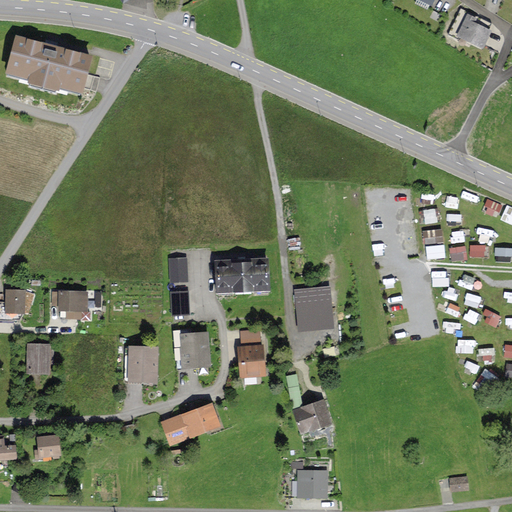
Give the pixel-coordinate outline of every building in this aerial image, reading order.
[(478,21),(468,16),(457,38),(484,51),(493,33),(476,25),(478,21)] [(50,48),(16,40),(6,79),(28,84),(27,88),(59,96),(60,92),(82,98),(92,59),(50,48)] [(490,196),(486,208),(500,213),(505,201),(490,196)] [(503,216),(511,219),(511,202),(509,201),(503,216)] [(424,207),(426,221),(441,219),(439,205),(424,207)] [(482,224),(480,237),(499,239),(501,227),(482,224)] [(457,239),(467,238),(466,228),(456,229),(457,239)] [(429,255),(446,254),(444,230),(428,231),(429,255)] [(473,255),(487,255),(487,241),(473,241),(473,255)] [(468,242),(452,245),(454,259),(470,256),(468,242)] [(500,259),(511,258),(511,245),(500,245),(500,259)] [(187,260),(169,260),(170,285),(187,285),(187,260)] [(215,264),(217,296),(270,293),(268,261),(215,264)] [(444,271),(442,279),(451,281),(453,272),(444,271)] [(331,288),(295,291),(299,334),(335,331),(331,288)] [(470,290),(467,302),(481,305),(484,293),(470,290)] [(35,295),(26,292),(6,292),(5,316),(25,316),(25,313),(29,314),(35,295)] [(88,294),(59,293),(58,309),(58,314),(66,314),(66,321),(81,321),(81,314),(87,314),(88,294)] [(189,316),(188,293),(170,294),(172,317),(189,316)] [(485,319),(499,325),(504,312),(490,307),(485,319)] [(211,369),(209,334),(191,335),(191,330),(174,331),(177,371),(211,369)] [(240,332),(241,348),(261,347),(260,331),(240,332)] [(476,349),(476,336),(460,336),(460,349),(476,349)] [(50,347),(28,346),(27,374),(50,375),(51,363),(54,363),(54,351),(50,351),(50,347)] [(241,348),(238,349),(240,380),(266,378),(264,347),(261,347),(241,348)] [(159,350),(129,349),(128,384),(158,385),(159,350)] [(297,375),(287,377),(293,412),(304,409),(297,375)] [(304,409),(293,412),(301,437),(333,426),(325,402),(304,409)] [(213,405),(181,417),(190,441),(222,430),(213,405)] [(190,441),(181,417),(161,424),(170,449),(190,441)] [(136,424),(121,428),(124,439),(140,435),(136,424)] [(59,437),(38,439),(39,450),(34,450),(35,460),(61,458),(59,437)] [(0,463),(18,462),(16,446),(5,447),(4,440),(0,440),(0,463)] [(329,472),(298,472),(297,501),(328,501),(329,472)] [(463,477),(448,479),(450,493),(465,490),(463,477)]
